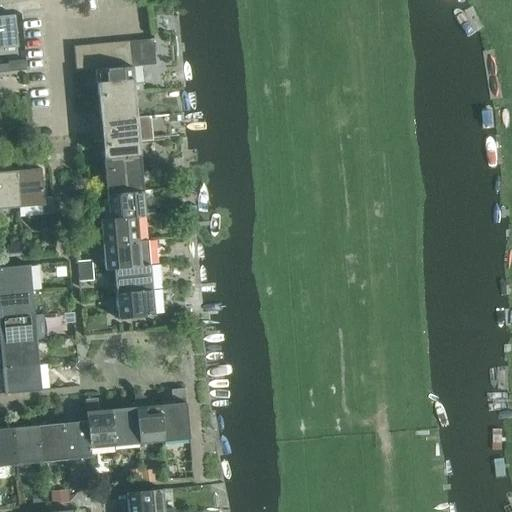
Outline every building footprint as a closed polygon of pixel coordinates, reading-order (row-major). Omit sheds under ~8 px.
[(162,6),(154,6),(154,14),(162,14),(162,6)] [(13,15),(0,15),(0,48),(16,47),(13,15)] [(142,41),(144,67),(156,66),(154,40),(142,41)] [(130,42),(133,68),(144,67),(142,41),(130,42)] [(120,43),(122,69),(132,68),(133,68),(130,42),(120,43)] [(109,44),(111,70),(122,69),(120,43),(109,44)] [(96,45),(98,71),(111,70),(109,44),(96,45)] [(85,46),(87,72),(95,71),(98,71),(96,45),(85,46)] [(73,47),(75,73),(87,72),(85,46),(73,47)] [(8,64),(0,64),(0,73),(9,72),(8,64)] [(142,83),(134,84),(132,68),(122,69),(111,70),(98,71),(95,71),(97,97),(134,93),(143,92),(142,83)] [(99,123),(137,119),(134,93),(97,97),(99,123)] [(137,119),(99,123),(102,147),(139,144),(137,119)] [(139,144),(102,147),(104,172),(141,169),(141,164),(141,161),(139,144)] [(0,209),(18,208),(15,174),(4,175),(3,164),(0,163),(0,209)] [(106,197),(143,193),(141,169),(104,172),(106,197)] [(44,215),(52,214),(51,197),(43,198),(41,172),(15,174),(18,208),(43,205),(44,215)] [(143,193),(106,197),(107,207),(98,208),(99,220),(108,220),(108,221),(138,218),(138,219),(146,218),(145,215),(145,210),(143,193)] [(84,197),(78,205),(82,207),(89,207),(92,204),(92,196),(84,197)] [(140,243),(140,241),(139,235),(138,219),(138,218),(108,221),(108,220),(99,220),(101,246),(140,243)] [(80,244),(96,242),(95,232),(79,235),(80,244)] [(150,267),(150,261),(148,240),(140,241),(140,243),(101,246),(104,272),(114,271),(113,270),(142,268),(142,267),(150,267)] [(10,247),(6,248),(7,259),(21,258),(20,243),(10,244),(10,247)] [(77,273),(92,272),(91,261),(77,262),(77,273)] [(0,267),(0,294),(31,292),(29,265),(0,267)] [(116,295),(152,292),(150,267),(142,267),(142,268),(113,270),(114,271),(104,272),(105,283),(115,282),(116,295)] [(92,272),(77,273),(78,282),(93,281),(92,272)] [(31,292),(0,294),(0,319),(34,316),(33,316),(31,292)] [(152,292),(116,295),(118,320),(154,317),(152,292)] [(0,344),(36,341),(36,340),(45,339),(42,315),(33,316),(34,316),(0,319),(0,344)] [(102,317),(85,318),(86,331),(103,330),(102,317)] [(0,355),(1,368),(1,369),(38,365),(36,341),(0,344),(0,355)] [(3,393),(40,390),(38,365),(1,369),(3,393)] [(172,405),(160,406),(163,442),(188,440),(184,388),(171,390),(172,405)] [(134,394),(135,408),(139,444),(163,442),(160,406),(154,406),(139,393),(134,394)] [(89,449),(114,447),(110,410),(91,412),(90,403),(85,404),(86,421),(88,449),(89,449)] [(110,410),(114,447),(139,444),(135,408),(110,410)] [(62,423),(65,461),(90,459),(89,449),(88,449),(86,421),(62,423)] [(37,426),(41,463),(65,461),(62,423),(37,426)] [(13,428),(17,465),(41,463),(37,426),(13,428)] [(13,428),(0,428),(0,466),(17,465),(13,428)] [(130,482),(142,480),(141,470),(141,468),(129,469),(130,482)] [(142,480),(142,483),(155,481),(154,469),(141,470),(142,480)] [(91,472),(77,473),(79,486),(92,485),(91,472)] [(107,486),(117,485),(116,472),(106,473),(107,486)] [(66,489),(52,490),(53,498),(66,498),(66,489)] [(162,490),(125,494),(126,511),(164,511),(164,510),(162,490)] [(40,492),(31,493),(32,502),(41,501),(40,492)]
